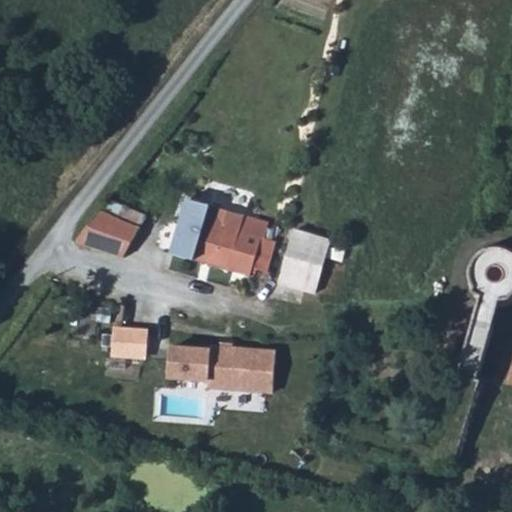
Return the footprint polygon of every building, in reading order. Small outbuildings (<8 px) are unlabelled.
[(268,223),(187,200),(173,255),(249,278),(252,269),(269,273),(278,243),(276,242),(277,238),(276,235),(273,230),(267,227),(268,223)] [(121,221),(101,213),(77,244),(123,259),(126,253),(141,229),(121,221)] [(277,284),(315,295),(330,242),(293,230),(277,284)] [(511,330),(495,325),(499,311),(510,306),(511,304),(511,248),(508,246),(500,244),(492,245),(482,248),(477,251),(471,258),(467,265),(466,276),(467,283),(470,294),(474,298),(479,302),(478,306),(455,383),(475,390),(480,377),(511,386),(511,330)] [(119,327),(116,359),(151,362),(154,330),(119,327)] [(209,367),(207,387),(272,391),(275,352),(210,347),(209,367)]
